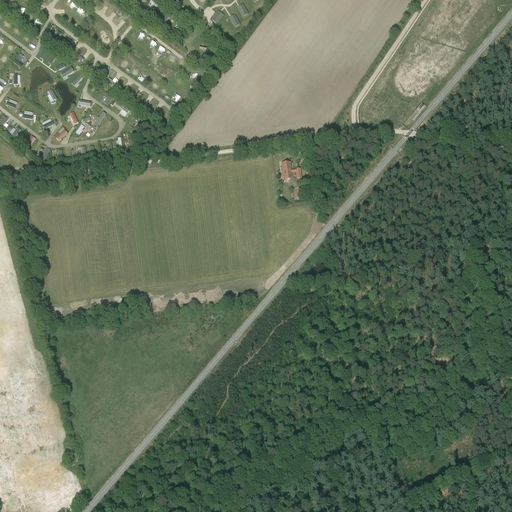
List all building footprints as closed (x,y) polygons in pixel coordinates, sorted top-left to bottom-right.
[(243,4),(238,7),(243,17),(248,14),(243,4)] [(230,18),(235,28),(240,25),(235,15),(230,18)] [(49,38),(55,42),(61,33),(56,29),(49,38)] [(101,38),(98,42),(107,49),(110,45),(101,38)] [(71,48),(73,42),(67,40),(64,46),(71,48)] [(71,69),(61,73),(63,77),(73,73),(71,69)] [(71,83),(75,86),(80,80),(76,77),(71,83)] [(48,96),(51,103),(57,99),(52,90),(48,92),(50,95),(48,96)] [(148,106),(151,103),(144,98),(140,105),(144,108),(146,105),(148,106)] [(5,106),(16,109),(18,102),(7,99),(5,106)] [(74,112),(69,115),(75,125),(79,123),(74,112)] [(103,112),(99,118),(93,115),(91,119),(95,122),(94,125),(97,127),(106,115),(103,112)] [(42,123),(44,130),(54,126),(51,120),(42,123)] [(79,135),(85,128),(82,125),(76,133),(79,135)] [(18,128),(16,130),(14,129),(9,135),(14,139),(21,130),(18,128)] [(64,130),(56,138),(59,142),(68,133),(64,130)] [(281,172),(282,176),(285,176),(284,172),(291,171),(291,170),(290,163),(281,164),(282,171),(281,172)] [(300,169),(291,170),(291,171),(292,171),(293,180),(293,173),(296,173),(297,179),(301,179),(300,169)] [(285,176),(282,176),(282,181),(293,180),(292,171),(291,171),(284,172),(285,176)] [(314,173),(306,174),(307,186),(315,185),(314,173)] [(306,195),(305,190),(303,190),(303,189),(293,190),(295,200),(305,199),(304,195),(306,195)]
